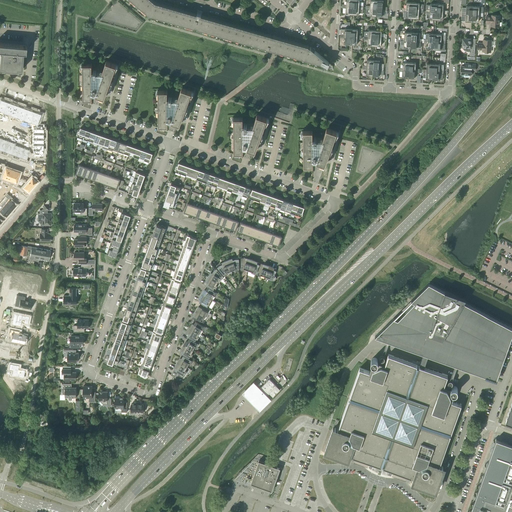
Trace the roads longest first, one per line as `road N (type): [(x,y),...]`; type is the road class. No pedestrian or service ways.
road 1 (secondary): [(511,72),(422,177),(116,484)]
road 2 (secondary): [(126,502),(511,127)]
road 3 (residential): [(209,234),(282,260),(335,199),(172,144)]
road 4 (residential): [(154,392),(91,371),(150,212)]
road 5 (residential): [(49,295),(57,101)]
road 6 (residential): [(154,392),(209,234)]
road 7 (residential): [(172,144),(57,101)]
